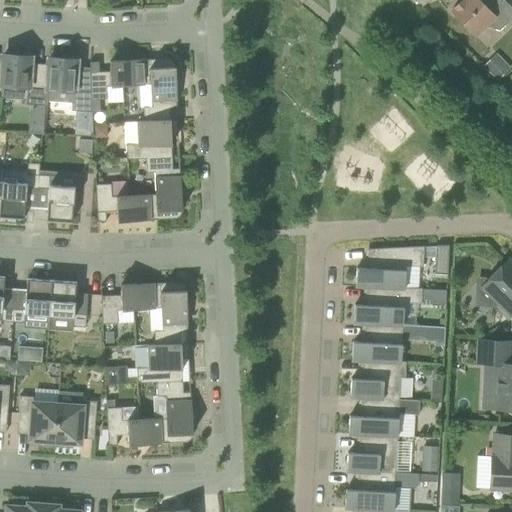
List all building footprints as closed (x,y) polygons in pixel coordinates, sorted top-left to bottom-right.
[(462,0),(451,11),(475,36),(485,26),(500,30),(511,18),(511,8),(503,0),(462,0)] [(497,53),(484,66),(498,80),(511,68),(497,53)] [(4,54),(3,67),(1,91),(1,98),(27,100),(27,104),(47,106),(47,101),(48,95),(49,71),(30,69),(30,56),(4,54)] [(50,58),(49,71),(48,95),(47,101),(72,102),(72,111),(92,112),(92,99),(91,74),(75,73),(76,60),(50,58)] [(177,110),(175,66),(174,63),(173,61),(171,60),(169,59),(167,58),(150,59),(151,84),(152,106),(143,107),(144,120),(170,119),(170,108),(175,108),(175,110),(177,110)] [(151,84),(150,59),(110,61),(111,71),(99,71),(99,61),(90,62),(91,74),(92,99),(107,99),(107,86),(151,84)] [(29,130),(42,130),(42,109),(29,109),(29,130)] [(146,158),(172,157),(171,134),(178,134),(177,119),(170,119),(144,120),(138,121),(139,143),(126,144),(127,159),(146,158)] [(92,153),(93,140),(80,139),(79,152),(92,153)] [(172,157),(146,158),(146,172),(155,172),(156,194),(157,219),(174,218),(179,215),(179,165),(178,165),(178,168),(172,168),(172,157)] [(36,209),(39,175),(40,163),(27,162),(26,171),(3,169),(2,181),(0,211),(0,216),(24,218),(25,208),(36,209)] [(72,222),(75,189),(60,188),(61,176),(39,175),(37,208),(48,209),(47,220),(72,222)] [(157,219),(156,194),(127,195),(127,182),(96,184),(97,221),(106,221),(106,211),(117,211),(117,221),(157,219)] [(435,273),(447,274),(449,245),(436,245),(435,273)] [(355,286),(366,287),(366,286),(404,288),(404,287),(405,266),(423,267),(424,246),(368,249),(367,268),(356,267),(355,286)] [(494,273),(490,277),(481,286),(511,316),(511,331),(511,330),(511,262),(508,259),(494,273)] [(14,309),(15,290),(16,290),(16,288),(4,288),(5,277),(0,276),(0,311),(2,312),(1,321),(13,322),(14,309)] [(25,310),(14,309),(13,322),(24,323),(25,314),(49,315),(52,280),(27,278),(25,310)] [(77,282),(52,280),(49,315),(74,317),(73,326),(85,327),(86,314),(74,313),(77,282)] [(187,334),(185,290),(185,287),(184,285),(182,283),(179,282),(177,282),(160,283),(162,308),(163,330),(154,331),(155,344),(181,343),(180,331),(186,331),(186,334),(187,334)] [(121,295),(101,296),(102,324),(118,323),(117,310),(162,308),(160,283),(121,285),(121,295)] [(366,286),(366,287),(365,305),(354,304),(353,323),(364,324),(364,323),(402,325),(404,303),(421,303),(421,298),(422,289),(404,287),(404,288),(366,286)] [(421,298),(430,299),(430,289),(422,289),(421,298)] [(352,360),(363,361),(363,360),(401,362),(401,361),(402,325),(364,323),(364,324),(364,342),(353,341),(352,360)] [(425,326),(424,341),(434,342),(434,345),(444,346),(445,327),(425,326)] [(511,341),(477,339),(476,364),(491,364),(491,356),(510,357),(511,341)] [(181,343),(155,344),(155,345),(148,345),(149,367),(137,368),(137,383),(156,382),(182,381),(181,358),(188,357),(188,342),(181,343)] [(16,345),(16,359),(41,359),(41,345),(16,345)] [(406,362),(401,361),(401,362),(363,360),(363,361),(362,379),(351,378),(350,397),(361,398),(361,397),(399,399),(400,376),(405,377),(406,362)] [(511,363),(498,363),(496,392),(484,391),(484,409),(507,410),(510,413),(511,413),(511,363)] [(127,366),(105,367),(105,385),(128,384),(127,366)] [(182,393),(182,381),(156,382),(157,396),(165,396),(166,418),(168,442),(184,441),(187,441),(189,440),(191,438),(192,436),(192,433),(189,390),(188,390),(188,392),(182,393)] [(0,421),(7,422),(9,385),(0,384),(0,421)] [(438,390),(432,395),(432,401),(443,401),(444,390),(438,390)] [(55,445),(58,404),(34,403),(34,397),(20,396),(17,423),(31,424),(30,439),(38,440),(38,444),(55,445)] [(348,434),(359,434),(397,435),(398,413),(417,414),(418,400),(399,399),(361,397),(361,398),(360,416),(349,415),(348,434)] [(58,404),(55,445),(71,446),(71,442),(80,443),(81,428),(94,429),(96,402),(82,400),(81,406),(58,404)] [(108,446),(111,446),(117,445),(116,435),(128,435),(128,445),(168,442),(166,418),(122,420),(122,407),(106,408),(108,446)] [(395,473),(397,435),(359,434),(358,453),(347,452),(346,471),(357,472),(357,471),(395,473)] [(511,434),(494,434),(493,456),(491,456),(490,488),(511,489),(511,434)] [(422,469),(438,469),(439,445),(423,444),(422,469)] [(440,511),(458,511),(459,471),(441,470),(440,511)] [(419,474),(395,473),(357,471),(357,472),(356,490),(345,489),(344,508),(356,508),(393,510),(395,488),(414,489),(418,484),(419,474)] [(42,511),(44,504),(28,503),(28,508),(7,506),(6,511),(42,511)]
